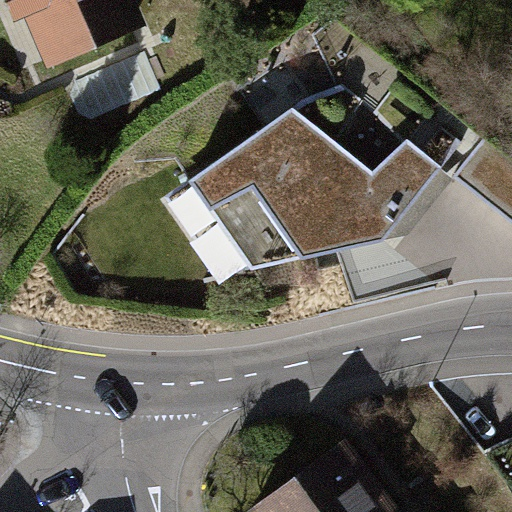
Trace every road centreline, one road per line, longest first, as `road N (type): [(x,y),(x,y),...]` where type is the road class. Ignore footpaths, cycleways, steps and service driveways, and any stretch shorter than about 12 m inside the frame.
road 1 (tertiary): [(119,385),(271,371),(511,316)]
road 2 (residential): [(0,509),(70,471),(118,457)]
road 3 (tertiary): [(0,361),(119,385)]
